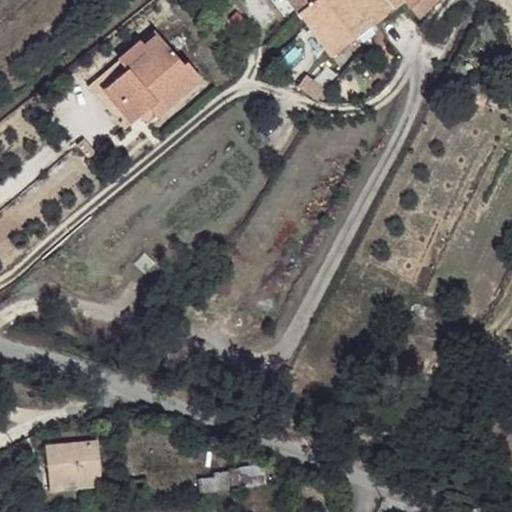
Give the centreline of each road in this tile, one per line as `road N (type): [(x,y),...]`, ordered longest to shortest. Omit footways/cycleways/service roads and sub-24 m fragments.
road 1 (unknown): [(410,67),(412,116),(397,159),(325,302),(280,363),(245,364),(57,307),(0,325)]
road 2 (track): [(455,0),(386,103),(347,116),(317,113),(284,96),(231,101),(0,289)]
road 3 (residential): [(477,511),(0,339)]
road 4 (unknown): [(112,379),(84,406),(0,444)]
